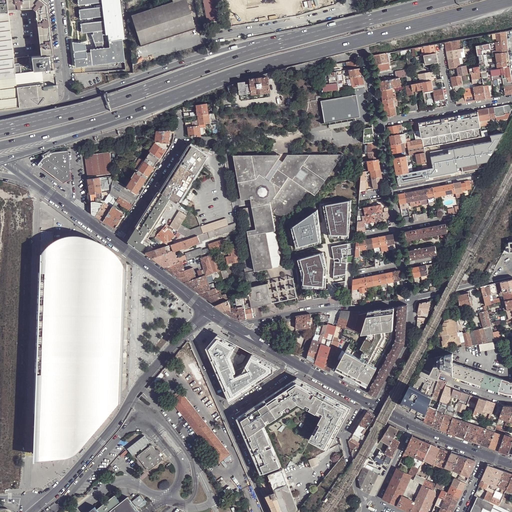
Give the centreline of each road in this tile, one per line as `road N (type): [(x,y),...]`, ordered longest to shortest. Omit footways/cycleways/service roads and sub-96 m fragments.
road 1 (motorway): [(153,104),(511,0)]
road 2 (tertiary): [(32,511),(112,428),(187,330)]
road 3 (motorway): [(295,39),(245,43),(69,102)]
road 4 (motorway): [(295,39),(112,102)]
road 5 (tertiary): [(54,196),(209,310)]
road 6 (motorway): [(0,159),(153,104)]
road 7 (motorway): [(0,145),(153,104)]
road 8 (tertiary): [(412,300),(260,320)]
road 9 (motorway): [(442,0),(295,39)]
road 10 (tertiary): [(349,0),(380,123)]
